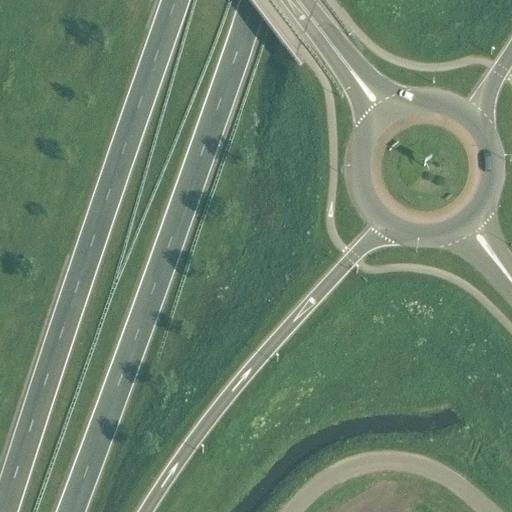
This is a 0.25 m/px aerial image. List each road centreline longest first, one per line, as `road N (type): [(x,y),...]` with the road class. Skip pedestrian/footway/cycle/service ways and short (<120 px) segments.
road 1 (trunk): [(68,511),(254,0)]
road 2 (trunk): [(175,0),(4,511)]
road 3 (trunk): [(147,511),(273,343),(386,232)]
road 4 (unclassified): [(291,511),(342,472),(383,463),(448,481),(487,511)]
road 5 (secondary): [(381,118),(285,0)]
road 6 (secondary): [(381,118),(365,134),(352,176),(369,218),(386,232)]
